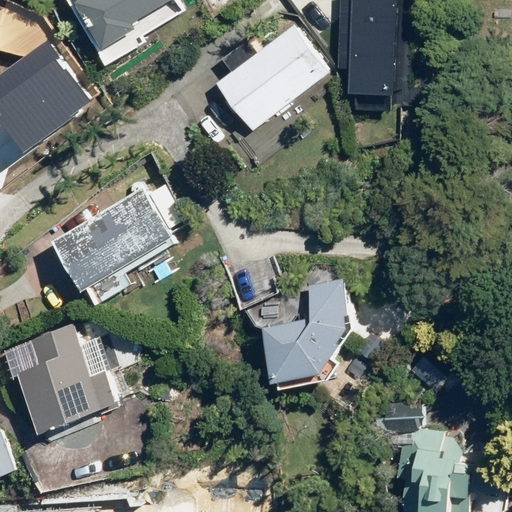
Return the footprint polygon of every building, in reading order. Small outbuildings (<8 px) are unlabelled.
[(175,0),(71,0),(69,1),(112,64),(147,41),(145,39),(184,12),(175,0)] [(399,99),(403,0),(343,0),(341,72),(352,72),(351,97),(399,99)] [(331,72),(295,27),(218,87),(254,132),(331,72)] [(0,142),(10,152),(50,108),(59,116),(85,87),(38,46),(19,68),(3,53),(0,56),(0,142)] [(172,241),(143,190),(53,242),(85,299),(91,295),(98,308),(137,286),(127,267),(172,241)] [(350,265),(310,264),(310,323),(264,328),(270,389),(276,387),(277,394),(331,384),(344,360),(339,358),(356,325),(349,292),(350,265)] [(85,342),(78,322),(6,348),(24,397),(31,395),(45,435),(136,402),(111,332),(85,342)] [(441,346),(414,373),(436,394),(462,368),(441,346)] [(12,430),(0,423),(0,480),(26,468),(12,430)] [(470,511),(472,497),(491,499),(493,468),(458,466),(458,456),(459,441),(445,440),(445,433),(402,430),(399,481),(407,481),(404,511),(470,511)]
